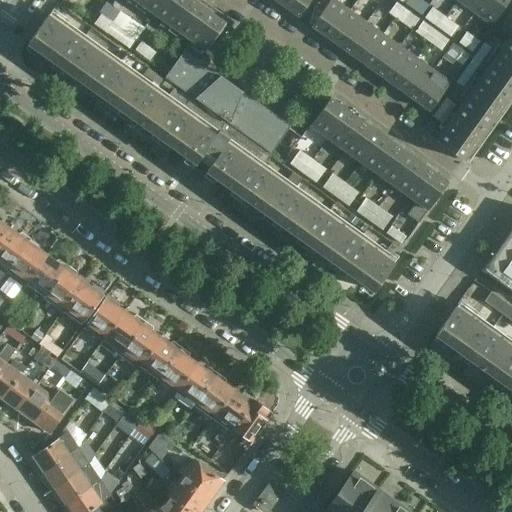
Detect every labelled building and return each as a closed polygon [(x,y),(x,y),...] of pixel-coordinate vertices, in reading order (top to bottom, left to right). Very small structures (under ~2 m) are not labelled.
[(133,0),(159,18),(205,51),(211,42),(216,46),(232,22),(201,0),(133,0)] [(297,17),(309,0),(282,0),(280,4),(297,17)] [(332,0),(329,0),(310,26),(328,39),(348,11),(332,0)] [(405,0),(403,4),(411,10),(417,0),(405,0)] [(481,0),(456,0),(456,1),(472,13),(481,0)] [(481,0),(472,13),(490,25),(508,0),(481,0)] [(93,24),(122,45),(129,34),(112,22),(119,13),(105,3),(98,13),(100,15),(93,24)] [(393,18),(400,8),(395,4),(387,14),(393,18)] [(408,13),(402,9),(400,8),(393,18),(401,23),(408,13)] [(431,8),(424,19),(430,23),(438,12),(431,8)] [(328,39),(344,51),(364,23),(348,11),(328,39)] [(458,26),(438,12),(430,23),(450,38),(458,26)] [(136,121),(159,138),(185,156),(233,191),(372,291),(393,263),(382,255),(259,167),(180,111),(90,46),(99,34),(91,28),(82,40),(48,15),(27,43),(53,62),(50,66),(67,78),(70,74),(120,109),(117,114),(133,126),(136,121)] [(344,51),(361,63),(381,35),(364,23),(344,51)] [(420,37),(427,27),(421,23),(414,33),(420,37)] [(427,27),(420,37),(441,51),(448,42),(427,27)] [(511,33),(435,140),(467,163),(504,113),(511,101),(511,33)] [(465,33),(458,44),(470,53),(479,41),(465,33)] [(361,63),(377,75),(397,47),(381,35),(361,63)] [(154,54),(139,43),(133,51),(148,62),(154,54)] [(490,49),(483,44),(455,83),(462,87),(490,49)] [(377,75),(394,87),(414,59),(397,47),(377,75)] [(454,62),(461,52),(455,47),(448,57),(454,62)] [(461,66),(468,57),(461,52),(454,62),(461,66)] [(287,128),(196,62),(195,61),(195,62),(181,53),(164,77),(166,79),(162,85),(186,103),(180,111),(259,167),(287,128)] [(431,71),(414,59),(394,87),(411,99),(431,71)] [(163,80),(147,68),(141,76),(157,87),(163,80)] [(448,84),(431,71),(411,99),(428,112),(448,84)] [(329,98),(309,126),(326,139),(347,111),(329,98)] [(326,139),(343,150),(363,123),(347,111),(326,139)] [(13,120),(4,132),(5,133),(12,138),(21,125),(14,120),(13,120)] [(428,122),(422,130),(429,135),(434,127),(428,122)] [(343,150),(360,162),(380,134),(363,123),(343,150)] [(396,146),(380,134),(360,162),(376,174),(396,146)] [(376,174),(393,186),(413,158),(396,146),(376,174)] [(294,148),(285,162),(301,174),(311,160),(294,148)] [(393,186),(409,198),(429,170),(413,158),(393,186)] [(315,184),(325,170),(311,160),(301,174),(315,184)] [(417,224),(447,183),(429,170),(409,198),(415,202),(406,215),(417,224)] [(331,174),(322,187),(335,197),(344,184),(331,174)] [(348,206),(358,193),(344,184),(335,197),(348,206)] [(365,198),(355,212),(368,221),(378,207),(365,198)] [(382,231),(392,217),(378,207),(368,221),(382,231)] [(0,218),(0,241),(9,229),(1,223),(2,219),(0,218)] [(405,237),(390,226),(385,233),(400,244),(405,237)] [(511,228),(482,270),(500,283),(500,282),(511,291),(511,228)] [(30,239),(21,233),(18,235),(9,229),(0,241),(0,265),(7,271),(30,239)] [(7,271),(26,284),(46,255),(38,249),(38,245),(30,239),(7,271)] [(391,243),(382,255),(393,263),(401,251),(391,243)] [(67,266),(58,260),(55,261),(46,255),(26,284),(44,297),(67,266)] [(75,272),(67,266),(44,297),(62,310),(83,282),(75,276),(75,272)] [(100,290),(95,286),(92,288),(83,282),(62,310),(82,324),(102,296),(100,294),(100,290)] [(511,307),(490,292),(483,301),(511,322),(511,307)] [(116,301),(111,298),(108,299),(105,298),(85,326),(103,340),(124,312),(115,305),(116,301)] [(511,388),(511,347),(456,307),(436,335),(511,388)] [(103,340),(122,353),(144,322),(136,316),(132,318),(124,312),(103,340)] [(122,353),(140,366),(160,338),(151,332),(152,327),(144,322),(122,353)] [(2,334),(15,343),(20,337),(8,327),(2,334)] [(35,330),(29,338),(38,345),(44,336),(35,330)] [(140,366),(158,380),(180,348),(172,342),(168,344),(160,338),(140,366)] [(158,380),(159,381),(176,393),(197,364),(188,358),(188,353),(180,348),(158,380)] [(47,356),(41,363),(48,368),(54,361),(47,356)] [(0,369),(0,397),(2,399),(20,375),(24,369),(13,360),(11,363),(7,360),(0,369)] [(59,364),(54,371),(64,378),(69,372),(59,364)] [(197,364),(176,393),(194,406),(217,374),(208,368),(205,370),(197,364)] [(69,372),(64,378),(83,392),(88,385),(69,372)] [(194,406),(212,418),(233,390),(225,384),(225,381),(217,374),(194,406)] [(2,399),(18,410),(38,383),(34,380),(31,383),(20,375),(2,399)] [(18,410),(33,421),(53,394),(54,392),(39,381),(38,383),(18,410)] [(92,388),(83,400),(101,413),(102,413),(110,401),(92,388)] [(53,394),(33,421),(49,433),(67,408),(73,400),(59,389),(55,395),(53,394)] [(212,418),(230,431),(253,400),(245,394),(241,396),(233,390),(212,418)] [(244,449),(245,450),(272,414),(253,400),(230,431),(241,439),(237,445),(244,449)] [(110,433),(115,427),(114,427),(125,412),(110,401),(102,413),(101,413),(94,422),(110,433)] [(114,427),(115,427),(128,437),(139,422),(125,412),(114,427)] [(139,422),(128,437),(119,450),(127,456),(117,470),(123,475),(155,429),(141,419),(139,422)] [(33,457),(44,473),(78,450),(67,433),(33,457)] [(158,434),(148,447),(160,461),(173,445),(158,434)] [(78,450),(44,473),(55,489),(83,470),(88,463),(91,461),(94,455),(84,441),(78,450)] [(209,500),(223,481),(193,460),(180,478),(209,500)] [(167,469),(159,462),(152,470),(160,477),(167,469)] [(55,489),(65,505),(94,485),(99,478),(88,463),(83,470),(55,489)] [(132,469),(139,479),(145,475),(138,464),(132,469)] [(70,511),(89,511),(97,507),(101,504),(111,497),(109,494),(119,482),(105,471),(104,474),(100,480),(99,478),(94,485),(65,505),(70,511)] [(408,511),(352,472),(323,511),(408,511)] [(180,478),(168,495),(167,496),(189,511),(200,511),(209,500),(180,478)] [(127,496),(135,491),(128,480),(120,485),(122,488),(127,496)] [(115,493),(121,504),(129,499),(127,496),(122,488),(115,493)] [(263,511),(266,511),(277,498),(265,490),(254,505),(263,511)] [(189,511),(167,496),(167,497),(170,499),(167,502),(159,506),(162,511),(189,511)]
